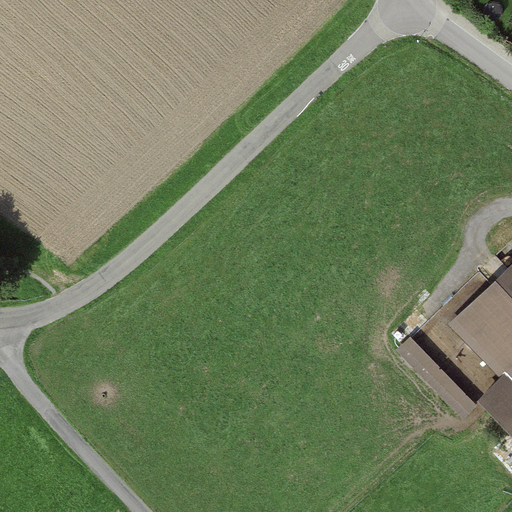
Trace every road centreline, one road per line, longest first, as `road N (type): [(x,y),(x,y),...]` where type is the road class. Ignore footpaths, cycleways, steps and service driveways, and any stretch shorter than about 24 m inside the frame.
road 1 (unclassified): [(0,325),(59,307),(114,275),(407,2)]
road 2 (unclassified): [(142,511),(0,348)]
road 3 (residential): [(407,2),(511,78)]
